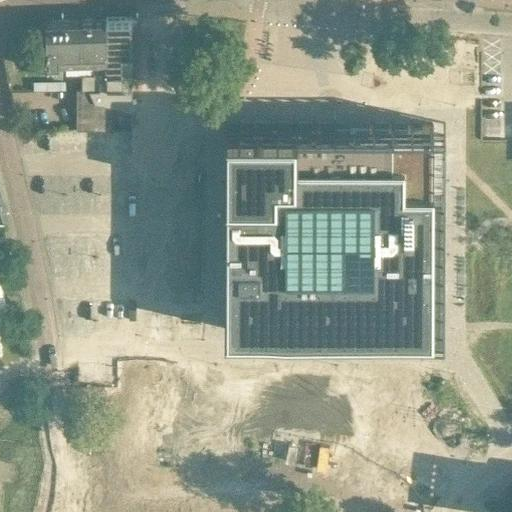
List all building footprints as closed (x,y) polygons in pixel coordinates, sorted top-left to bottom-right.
[(99,87),(89,87),(96,100),(113,105),(132,110),(135,110),(135,100),(131,100),(132,36),(132,16),(107,17),(106,77),(99,77),(99,87)] [(106,77),(107,17),(46,19),(48,68),(60,67),(65,62),(65,57),(93,57),(93,73),(82,73),(81,87),(77,87),(77,128),(113,128),(113,105),(96,100),(89,87),(99,87),(99,77),(106,77)] [(224,326),(224,328),(226,328),(226,327),(237,327),(237,328),(239,328),(239,327),(256,327),(256,328),(258,328),(258,327),(276,327),(276,328),(278,328),(278,327),(295,327),(295,328),(297,328),(297,327),(314,327),(314,328),(316,329),(316,327),(333,327),(333,329),(335,329),(335,327),(372,327),(372,329),(374,329),(374,327),(391,327),(391,329),(393,329),(393,327),(410,327),(410,329),(412,329),(412,327),(429,327),(429,329),(431,329),(431,327),(433,327),(442,327),(442,329),(444,329),(444,327),(442,327),(442,316),(444,316),(444,314),(442,314),(442,299),(444,299),(444,297),(442,297),(442,280),(444,280),(444,278),(442,278),(442,263),(444,263),(444,261),(442,261),(443,244),(445,244),(445,242),(443,242),(443,226),(445,226),(445,224),(443,224),(443,209),(445,209),(445,207),(443,206),(443,191),(445,191),(445,189),(443,189),(434,189),(434,123),(432,123),(432,122),(430,122),(430,123),(413,123),(413,122),(411,122),(411,123),(393,123),(393,122),(391,122),(391,123),(374,123),(374,122),(372,122),(372,123),(369,123),(369,124),(350,124),(336,124),(336,122),(334,122),(334,123),(317,123),(317,122),(315,122),(315,123),(297,123),(297,122),(295,122),(295,123),(278,123),(278,122),(276,122),(276,123),(259,123),(259,122),(257,122),(257,123),(240,123),(240,121),(238,121),(238,123),(227,123),(227,121),(225,121),(225,123),(226,123),(226,134),(225,134),(225,136),(226,136),(226,152),(225,152),(225,154),(226,154),(226,170),(225,170),(225,172),(226,172),(226,188),(225,188),(225,190),(226,190),(226,206),(225,206),(225,208),(226,208),(226,224),(224,224),(224,226),(226,226),(226,242),(224,242),(224,244),(226,244),(226,260),(224,260),(224,262),(226,262),(226,278),(224,278),(224,280),(226,280),(226,296),(224,296),(224,298),(226,298),(226,314),(224,314),(224,316),(226,316),(226,326),(224,326)] [(119,442),(118,505),(209,506),(230,506),(230,505),(230,504),(231,397),(231,376),(213,376),(209,376),(142,376),(131,376),(119,376),(119,426),(119,442)] [(431,377),(235,376),(235,397),(394,397),(394,496),(394,506),(413,506),(413,495),(431,495),(431,377)] [(413,495),(413,506),(431,506),(431,495),(413,495)]
